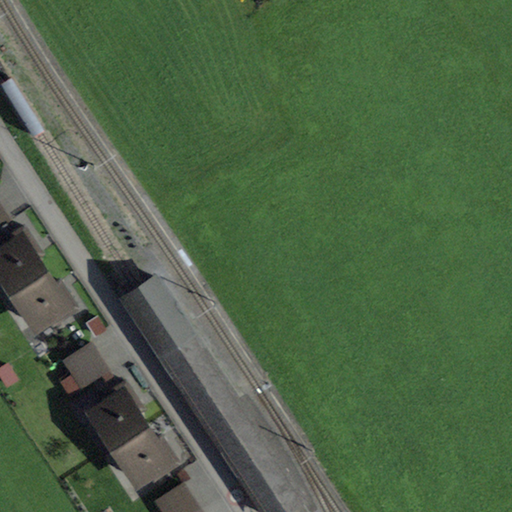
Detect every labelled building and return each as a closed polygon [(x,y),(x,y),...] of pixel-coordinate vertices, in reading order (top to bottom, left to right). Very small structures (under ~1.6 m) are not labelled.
[(0,204),(0,223),(9,218),(0,204)] [(0,250),(0,268),(14,290),(45,270),(36,257),(42,253),(24,225),(0,241),(4,248),(0,250)] [(54,284),(45,270),(14,290),(37,324),(49,316),(53,323),(77,307),(60,280),(54,284)] [(123,299),(261,511),(291,511),(308,501),(157,274),(139,287),(123,299)] [(91,342),(66,359),(82,384),(108,368),(91,342)] [(93,410),(116,445),(146,425),(137,411),(143,407),(126,380),(101,396),(105,402),(93,410)] [(155,438),(146,425),(116,445),(138,479),(150,471),(154,477),(179,461),(161,434),(155,438)] [(158,499),(165,511),(193,511),(200,508),(183,483),(158,499)]
